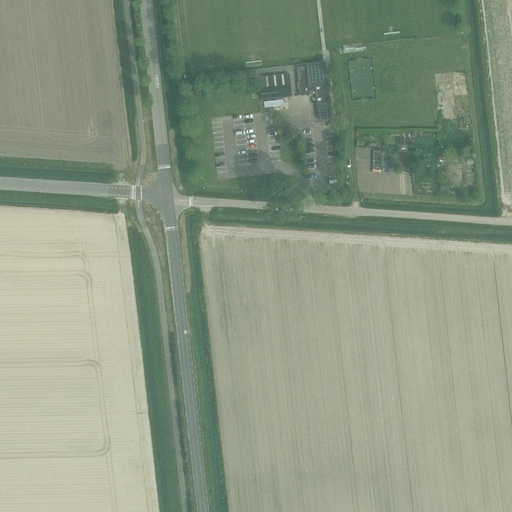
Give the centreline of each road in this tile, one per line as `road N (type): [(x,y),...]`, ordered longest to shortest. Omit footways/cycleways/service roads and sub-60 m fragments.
road 1 (unclassified): [(511,222),(167,197)]
road 2 (tertiary): [(202,511),(167,197)]
road 3 (tertiary): [(167,197),(146,0)]
road 4 (unclassified): [(137,193),(0,184)]
